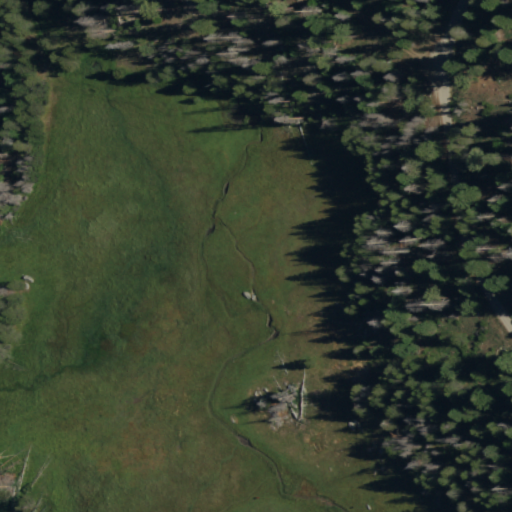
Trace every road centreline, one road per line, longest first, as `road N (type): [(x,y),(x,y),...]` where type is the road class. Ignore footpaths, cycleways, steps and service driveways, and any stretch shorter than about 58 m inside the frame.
road 1 (tertiary): [(511,322),(462,231),(436,57)]
road 2 (track): [(436,57),(329,0)]
